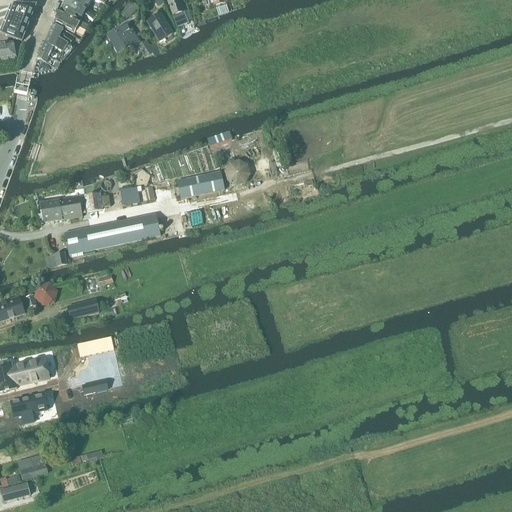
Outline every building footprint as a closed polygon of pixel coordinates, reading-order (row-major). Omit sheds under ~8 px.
[(65,0),(60,11),(70,16),(70,15),(72,13),(82,18),(85,14),(86,15),(93,21),(97,17),(87,8),(88,7),(77,1),(77,0),(65,0)] [(177,28),(188,24),(178,0),(167,0),(177,28)] [(137,8),(133,4),(132,2),(120,14),(125,20),(137,8)] [(0,31),(0,34),(22,42),(26,31),(34,10),(35,7),(33,7),(10,6),(4,23),(0,31)] [(70,16),(60,11),(54,23),(74,34),(78,28),(85,33),(89,28),(81,21),(70,15),(70,16)] [(160,42),(173,34),(161,15),(147,23),(160,42)] [(68,56),(74,49),(70,46),(73,40),(66,35),(62,40),(59,38),(63,30),(53,25),(51,29),(46,40),(37,59),(46,63),(47,63),(51,65),(54,60),(60,64),(64,60),(68,56)] [(113,46),(134,33),(129,25),(108,37),(113,46)] [(134,33),(113,46),(118,54),(119,55),(121,55),(130,53),(138,48),(137,48),(139,46),(137,43),(139,42),(134,33)] [(159,55),(148,40),(139,46),(137,48),(138,48),(145,59),(152,54),(155,58),(159,55)] [(0,63),(16,60),(13,44),(0,46),(0,63)] [(181,200),(224,191),(220,173),(177,182),(181,200)] [(122,207),(139,204),(137,188),(120,191),(122,207)] [(103,212),(100,194),(85,196),(87,214),(103,212)] [(82,214),(85,214),(84,205),(81,206),(80,198),(40,204),(43,224),(83,218),(82,214)] [(69,256),(161,237),(156,215),(65,234),(69,256)] [(100,287),(113,283),(111,277),(98,280),(100,287)] [(28,306),(36,303),(33,296),(26,299),(28,306)] [(0,323),(25,315),(19,298),(0,304),(0,323)] [(99,313),(96,301),(68,308),(71,321),(99,313)] [(81,346),(78,346),(80,359),(84,358),(108,353),(114,351),(111,339),(105,340),(81,346)] [(11,364),(0,366),(0,393),(17,390),(16,387),(20,386),(32,384),(32,383),(37,382),(37,383),(49,380),(44,360),(36,362),(36,364),(25,367),(24,365),(16,367),(12,368),(11,364)] [(106,382),(90,385),(92,394),(108,391),(106,382)] [(43,396),(11,403),(14,418),(22,417),(23,426),(34,423),(32,414),(47,411),(43,396)] [(101,452),(71,460),(73,467),(103,459),(101,452)] [(23,481),(48,474),(42,457),(18,464),(23,481)] [(0,487),(1,487),(1,489),(9,487),(5,479),(0,480),(0,487)] [(27,485),(1,492),(4,504),(30,497),(27,485)]
